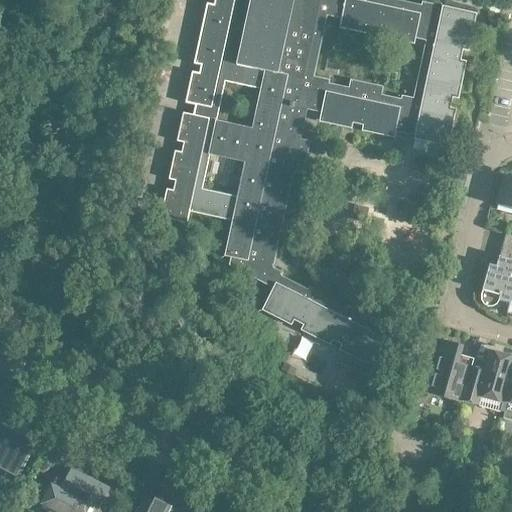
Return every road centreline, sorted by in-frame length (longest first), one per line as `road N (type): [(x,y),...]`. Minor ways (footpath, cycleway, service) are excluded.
road 1 (residential): [(299,511),(0,358)]
road 2 (residential): [(511,335),(462,320),(457,303),(489,152),(511,146)]
